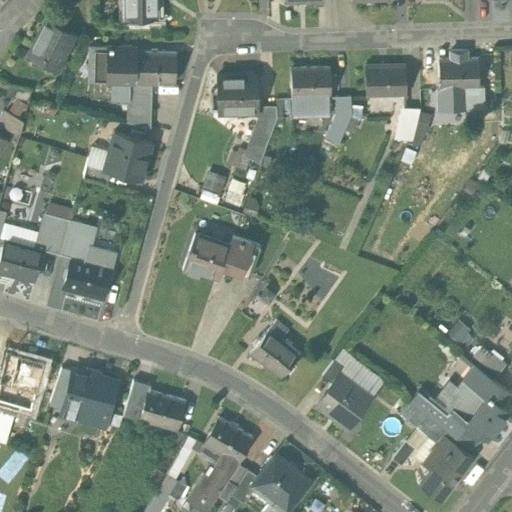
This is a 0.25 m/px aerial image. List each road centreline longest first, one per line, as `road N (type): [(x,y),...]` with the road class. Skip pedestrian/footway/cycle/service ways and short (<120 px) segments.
road 1 (residential): [(511,33),(211,49),(200,61),(120,342)]
road 2 (residential): [(404,511),(277,410),(205,370),(120,342)]
road 3 (residential): [(120,342),(0,306)]
